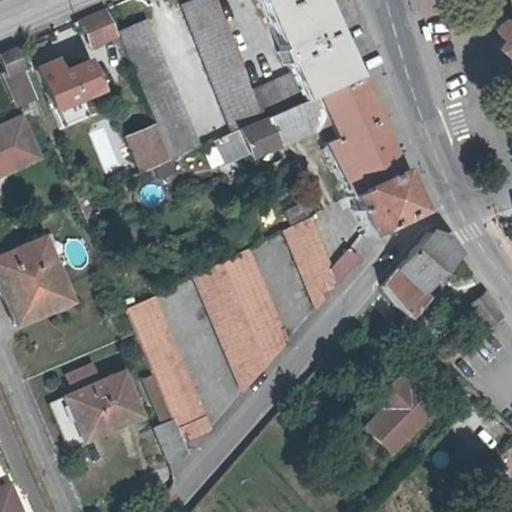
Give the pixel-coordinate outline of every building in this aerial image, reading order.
[(229,133),(259,120),(213,0),(199,0),(180,9),(229,133)] [(261,119),(356,78),(320,0),(255,0),(279,51),(275,53),(281,65),(285,64),(289,74),(250,92),(261,119)] [(511,0),(499,0),(494,2),(499,7),(502,6),(506,9),(511,6),(511,0)] [(511,15),(506,9),(502,6),(499,7),(500,12),(496,14),(493,18),(492,22),(494,26),(497,29),(500,31),(494,40),(511,54),(511,15)] [(113,36),(102,10),(78,20),(89,46),(113,36)] [(116,36),(168,159),(193,149),(143,24),(116,36)] [(11,93),(29,85),(13,48),(0,54),(0,58),(5,72),(12,70),(14,75),(6,79),(11,93)] [(57,73),(53,62),(34,70),(50,108),(96,89),(84,62),(57,73)] [(356,78),(261,119),(259,120),(229,133),(215,139),(225,161),(247,152),(249,157),(315,128),(322,125),(323,128),(328,126),(332,136),(334,138),(334,140),(331,141),(323,145),(347,197),(398,172),(356,78)] [(29,85),(11,93),(15,101),(32,93),(29,85)] [(0,169),(35,153),(17,113),(0,121),(0,169)] [(322,125),(315,128),(323,145),(331,141),(334,140),(334,138),(332,136),(328,126),(323,128),(322,125)] [(125,138),(139,172),(167,161),(152,126),(125,138)] [(104,173),(120,167),(104,127),(88,133),(104,173)] [(363,237),(365,236),(416,212),(398,172),(347,197),(363,235),(363,237)] [(333,281),(328,266),(308,218),(305,220),(303,221),(292,226),(283,231),(313,305),(333,281)] [(380,284),(383,288),(398,306),(405,315),(423,295),(419,291),(456,254),(443,236),(427,233),(380,284)] [(0,277),(6,275),(23,313),(65,295),(39,235),(0,252),(0,277)] [(328,266),(333,281),(355,257),(345,246),(328,266)] [(209,269),(194,277),(240,389),(282,340),(246,250),(215,266),(211,268),(209,269)] [(6,275),(0,277),(0,283),(14,316),(23,313),(6,275)] [(468,304),(484,328),(501,315),(484,292),(468,304)] [(169,420),(178,441),(206,427),(153,298),(138,306),(124,313),(135,339),(169,420)] [(454,351),(447,340),(435,351),(443,360),(454,351)] [(138,411),(121,372),(49,404),(64,443),(80,435),(81,438),(138,411)] [(370,399),(379,407),(361,425),(386,450),(428,407),(395,373),(370,399)] [(178,441),(169,420),(151,428),(164,462),(183,453),(178,441)] [(0,511),(19,511),(13,494),(1,466),(0,466),(0,511)] [(25,511),(18,492),(13,494),(19,511),(25,511)]
